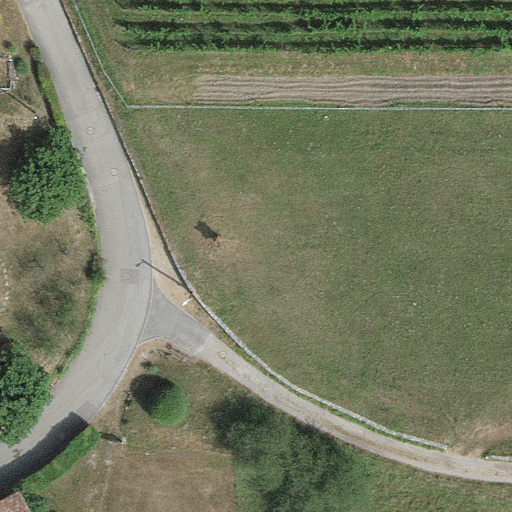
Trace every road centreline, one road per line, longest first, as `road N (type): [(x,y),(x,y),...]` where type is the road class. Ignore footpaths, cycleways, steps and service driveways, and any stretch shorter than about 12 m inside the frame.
road 1 (unclassified): [(0,478),(120,366),(146,297),(110,182),(36,0)]
road 2 (track): [(146,297),(270,393),(492,477),(511,477)]
